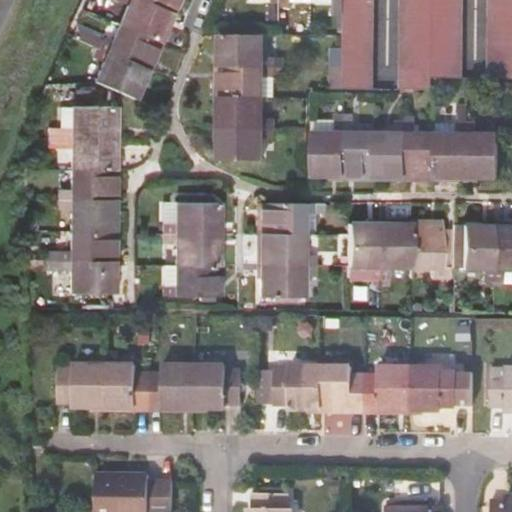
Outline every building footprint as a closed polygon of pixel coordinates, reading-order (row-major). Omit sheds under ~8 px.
[(171,12),(143,0),(123,0),(129,2),(120,23),(160,39),(171,12)] [(176,0),(143,0),(171,12),(176,0)] [(342,44),(342,64),(342,88),(374,88),(374,0),(342,0),(342,8),(342,44)] [(429,77),(429,0),(397,0),(398,89),(429,89),(429,77)] [(429,0),(429,77),(461,77),(461,0),(429,0)] [(511,77),(511,0),(487,0),(487,77),(511,77)] [(160,39),(120,23),(112,43),(84,31),(80,39),(147,68),(160,39)] [(263,54),(263,34),(220,34),(220,65),(273,65),(273,54),(263,54)] [(147,68),(80,39),(77,49),(104,60),(95,80),(135,97),(147,68)] [(334,65),(342,64),(342,44),(335,44),(334,65)] [(273,73),(273,65),(220,65),(220,96),(263,95),(263,74),(273,73)] [(262,117),(263,95),(220,96),(220,127),(273,127),(273,117),(262,117)] [(61,105),(60,136),(113,137),(114,107),(61,105)] [(313,175),(343,175),(343,122),(335,123),(334,133),(313,132),(313,175)] [(343,122),(343,175),(375,176),(375,133),(352,133),(352,122),(343,122)] [(375,133),(375,176),(404,176),(404,122),(395,122),(395,133),(375,133)] [(404,122),(404,176),(437,176),(437,133),(415,133),(414,122),(404,122)] [(437,133),(437,176),(467,176),(468,123),(460,122),(459,134),(437,133)] [(313,123),(313,132),(334,133),(335,123),(313,123)] [(478,123),(468,123),(467,176),(500,177),(500,134),(478,133),(478,123)] [(273,127),(220,127),(220,159),(263,159),(263,136),(273,136),(273,127)] [(113,137),(60,136),(60,147),(70,147),(70,167),(112,168),(113,137)] [(112,168),(70,167),(69,189),(59,189),(59,198),(112,199),(112,168)] [(112,199),(59,198),(59,208),(69,208),(68,229),(111,230),(112,199)] [(165,226),(164,235),(217,235),(217,204),(175,203),(175,226),(165,226)] [(302,213),(313,214),(324,214),(324,205),(260,204),(260,236),(302,236),(302,232),(302,213)] [(313,232),(313,214),(302,213),(302,232),(313,232)] [(379,277),(379,224),(347,224),(346,267),(370,267),(370,277),(379,277)] [(410,224),(379,224),(379,277),(389,277),(389,266),(410,266),(410,224)] [(442,224),(410,224),(410,266),(432,267),(432,278),(442,278),(442,235),(442,224)] [(511,224),(493,225),(493,278),(502,278),(502,267),(511,267),(511,224)] [(493,278),(493,225),(455,225),(454,267),(483,267),(483,278),(493,278)] [(111,230),(68,229),(68,252),(40,251),(39,260),(43,260),(58,260),(110,262),(111,230)] [(217,235),(164,235),(165,244),(175,244),(175,267),(217,268),(217,235)] [(302,236),(260,236),(259,268),(312,268),(313,259),(301,258),(302,236)] [(58,260),(43,260),(43,270),(58,270),(58,260)] [(109,295),(110,262),(58,260),(58,270),(67,270),(67,294),(109,295)] [(175,288),(175,267),(165,267),(164,288),(175,288)] [(217,268),(175,267),(175,288),(164,288),(164,297),(217,298),(217,268)] [(312,268),(259,268),(259,298),(301,299),(302,277),(312,277),(312,268)] [(256,403),(274,403),(274,355),(257,355),(256,403)] [(274,355),(274,403),(274,413),(289,413),(289,417),(320,418),(321,375),(289,375),(289,356),(274,355)] [(105,416),(105,372),(74,372),(74,378),(60,378),(60,411),(73,412),(73,416),(105,416)] [(136,372),(105,372),(105,416),(136,417),(136,421),(150,421),(150,382),(136,382),(136,372)] [(164,383),(150,382),(150,421),(164,421),(164,416),(195,417),(195,373),(164,373),(164,383)] [(226,373),(195,373),(195,417),(226,417),(226,413),(240,413),(241,379),(226,379),(226,373)] [(321,375),(320,418),(351,417),(351,422),(365,422),(366,383),(351,383),(352,375),(321,375)] [(366,383),(365,422),(379,423),(379,418),(410,418),(411,376),(380,375),(379,383),(366,383)] [(411,376),(410,418),(442,418),(442,413),(456,414),(456,412),(473,412),(473,380),(456,380),(442,380),(442,375),(411,376)] [(511,419),(511,376),(511,378),(495,377),(494,415),(509,415),(509,419),(511,419)] [(149,484),(97,483),(96,511),(172,511),(172,490),(149,489),(149,484)] [(283,511),(284,502),(254,502),(253,511),(283,511)]
